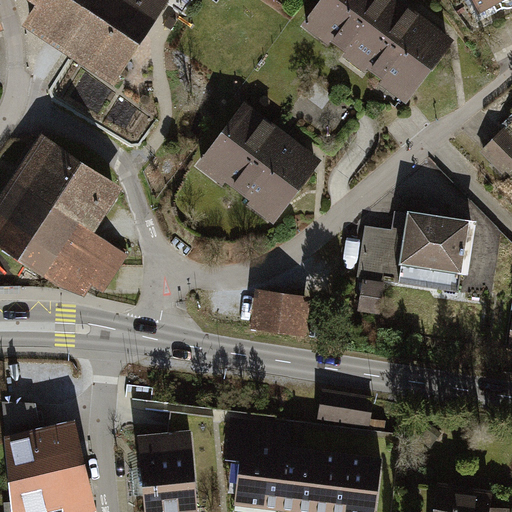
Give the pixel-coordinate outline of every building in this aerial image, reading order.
[(30,18),(69,44),(98,0),(39,0),(41,1),(30,18)] [(98,0),(69,44),(116,75),(165,0),(98,0)] [(449,39),(397,0),(324,0),(308,22),(405,96),(449,39)] [(475,0),(481,11),(502,0),(475,0)] [(315,159),(243,106),(201,163),(273,216),(315,159)] [(511,131),(506,126),(478,153),(507,183),(511,178),(511,131)] [(112,184),(51,142),(0,220),(0,245),(63,287),(80,294),(99,263),(114,272),(127,251),(112,242),(110,245),(84,228),(112,184)] [(467,224),(409,214),(406,235),(368,229),(361,274),(456,290),(467,224)] [(382,283),(363,280),(359,309),(378,312),(382,283)] [(312,298),(253,290),(248,330),(307,338),(312,298)] [(373,399),(323,392),(319,418),(369,426),(373,399)] [(7,437),(3,438),(11,511),(84,511),(93,510),(73,422),(40,429),(34,404),(3,403),(7,437)] [(296,429),(233,421),(229,453),(246,455),(239,503),(308,511),(375,511),(383,460),(293,448),(296,429)] [(194,511),(187,431),(140,435),(147,511),(194,511)] [(492,492),(440,484),(435,511),(509,511),(510,509),(489,508),(492,492)]
